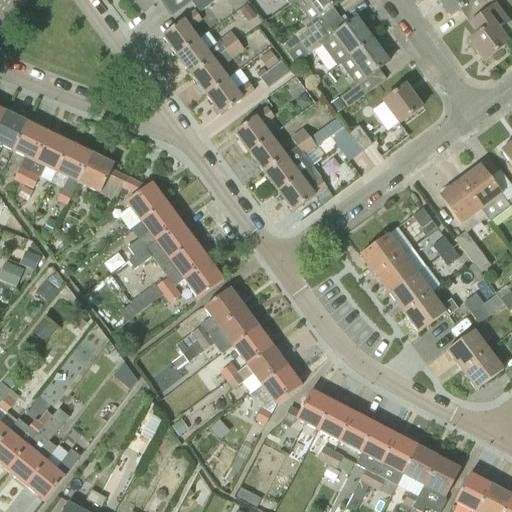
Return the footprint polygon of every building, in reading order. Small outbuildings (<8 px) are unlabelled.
[(132,0),(144,14),(162,0),(132,0)] [(199,14),(217,0),(194,0),(191,3),(199,14)] [(341,0),(303,0),(317,19),(342,0),(341,0)] [(435,0),(450,18),(472,1),(471,0),(435,0)] [(483,63),(508,44),(497,29),(506,21),(494,5),(469,25),(476,35),(467,42),(483,63)] [(247,23),(255,18),(248,6),(239,12),(247,23)] [(177,58),(198,42),(189,30),(201,21),(195,13),(162,37),(177,58)] [(291,54),(300,46),(324,28),(317,19),(293,37),(294,38),(284,45),(291,54)] [(332,38),(324,28),(300,46),(308,56),(321,47),(336,67),(348,59),(372,41),(357,20),(332,38)] [(191,77),(237,42),(231,34),(205,52),(198,42),(177,58),(191,77)] [(348,59),(364,81),(379,70),(389,63),(372,41),(348,59)] [(219,70),(244,51),(237,42),(191,77),(206,97),(227,80),(219,70)] [(268,72),(278,64),(270,53),(259,61),(268,72)] [(268,91),(290,74),(281,62),(259,79),(268,91)] [(235,91),(227,80),(206,97),(221,117),(254,93),(247,83),(235,91)] [(360,84),(340,99),(347,109),(368,94),(360,84)] [(398,126),(422,108),(405,86),(382,104),(398,126)] [(248,155),(271,139),(262,127),(273,119),(267,110),(233,135),(248,155)] [(13,154),(27,124),(5,114),(0,125),(0,149),(1,148),(13,154)] [(277,194),(310,168),(303,158),(342,129),(335,121),(334,122),(325,128),(320,131),(310,139),(297,149),(263,174),(277,194)] [(38,192),(42,182),(39,180),(45,169),(60,140),(27,124),(13,154),(24,159),(14,182),(33,190),(34,189),(38,192)] [(361,153),(371,146),(358,128),(349,135),(361,153)] [(291,140),(297,149),(310,139),(304,130),(291,140)] [(263,174),(297,149),(291,140),(279,150),(271,139),(248,155),(263,174)] [(67,205),(78,185),(92,155),(60,140),(45,169),(67,180),(57,201),(67,205)] [(511,168),(511,144),(501,153),(511,168)] [(115,203),(127,179),(111,171),(114,166),(92,155),(78,185),(100,195),(99,196),(115,203)] [(319,180),(310,168),(277,194),(292,214),(314,198),(326,189),(319,180)] [(511,198),(506,203),(501,197),(480,168),(460,183),(482,211),(492,225),(511,210),(511,198)] [(460,228),(482,211),(460,183),(439,199),(460,228)] [(140,224),(165,205),(151,185),(124,204),(140,224)] [(28,203),(32,195),(23,190),(19,199),(28,203)] [(132,256),(180,224),(165,205),(140,224),(147,234),(129,247),(127,249),(132,256)] [(427,239),(438,232),(422,210),(411,218),(427,239)] [(180,224),(145,250),(151,258),(152,260),(161,253),(168,262),(194,243),(180,224)] [(479,275),(490,267),(464,233),(454,241),(479,275)] [(375,277),(402,256),(387,236),(360,256),(375,277)] [(439,259),(452,250),(443,239),(431,248),(439,259)] [(168,262),(175,272),(182,282),(208,262),(194,243),(168,262)] [(134,271),(151,258),(145,250),(128,262),(134,271)] [(447,269),(459,259),(452,250),(439,259),(447,269)] [(35,272),(40,261),(25,254),(20,265),(35,272)] [(389,296),(417,275),(402,256),(375,277),(389,296)] [(208,262),(182,282),(188,290),(197,302),(223,282),(208,262)] [(403,315),(431,294),(417,275),(389,296),(403,315)] [(156,287),(163,297),(173,289),(167,280),(156,287)] [(48,305),(57,295),(45,285),(36,295),(48,305)] [(173,289),(163,297),(169,305),(180,297),(173,289)] [(183,357),(245,310),(229,290),(203,310),(209,319),(200,326),(201,328),(175,347),(183,357)] [(508,313),(511,310),(511,296),(509,293),(499,301),(508,313)] [(418,335),(445,314),(431,294),(403,315),(418,335)] [(454,327),(470,315),(482,305),(475,295),(447,316),(454,327)] [(478,325),(490,316),(482,305),(470,315),(478,325)] [(232,349),(259,329),(245,310),(183,357),(188,363),(188,364),(213,346),(222,357),(232,349)] [(46,346),(56,333),(44,322),(33,335),(46,346)] [(259,329),(232,349),(245,367),(273,348),(259,329)] [(460,372),(488,352),(473,332),(446,353),(460,372)] [(233,391),(252,377),(260,387),(287,367),(273,348),(245,367),(236,373),(224,381),(233,391)] [(475,392),(503,372),(488,352),(460,372),(475,392)] [(219,374),(224,381),(236,373),(230,365),(219,374)] [(249,398),(259,412),(261,410),(271,415),(275,407),(302,387),(287,367),(260,387),(249,394),(251,396),(249,398)] [(0,404),(5,398),(16,384),(8,377),(1,386),(0,387),(0,404)] [(318,433),(333,403),(311,392),(298,413),(290,408),(284,421),(293,426),(295,421),(306,426),(318,433)] [(0,444),(17,423),(8,415),(14,407),(5,398),(0,404),(0,444)] [(318,433),(327,438),(339,444),(355,414),(333,403),(318,433)] [(264,427),(271,415),(261,410),(259,412),(255,423),(264,427)] [(0,466),(8,473),(46,427),(53,418),(43,411),(26,431),(17,423),(0,444),(0,466)] [(69,421),(60,413),(54,420),(53,418),(46,427),(8,473),(26,489),(47,464),(46,463),(54,452),(48,446),(69,421)] [(355,414),(339,444),(361,455),(376,426),(355,414)] [(151,416),(140,436),(150,442),(162,422),(151,416)] [(179,439),(189,433),(182,423),(173,429),(179,439)] [(370,489),(397,437),(376,426),(361,455),(354,467),(355,467),(355,466),(365,471),(353,495),(362,500),(369,488),(370,489)] [(402,478),(418,448),(397,437),(370,489),(379,493),(383,483),(396,490),(402,478)] [(327,466),(334,454),(323,448),(316,460),(327,466)] [(418,448),(402,478),(424,489),(440,459),(418,448)] [(44,503),(80,457),(71,451),(56,471),(47,464),(26,489),(44,503)] [(342,458),(334,454),(327,466),(336,471),(342,458)] [(419,498),(413,511),(414,511),(422,511),(424,510),(428,511),(438,511),(445,500),(461,470),(440,459),(424,489),(419,498)] [(453,504),(466,510),(469,511),(478,511),(492,487),(468,475),(453,504)] [(505,511),(511,500),(511,497),(492,487),(478,511),(505,511)] [(93,506),(98,496),(90,491),(85,501),(93,506)] [(402,505),(413,511),(419,498),(408,493),(402,505)] [(100,510),(106,499),(98,496),(93,506),(100,510)] [(82,511),(80,511),(68,503),(63,511),(82,511)]
